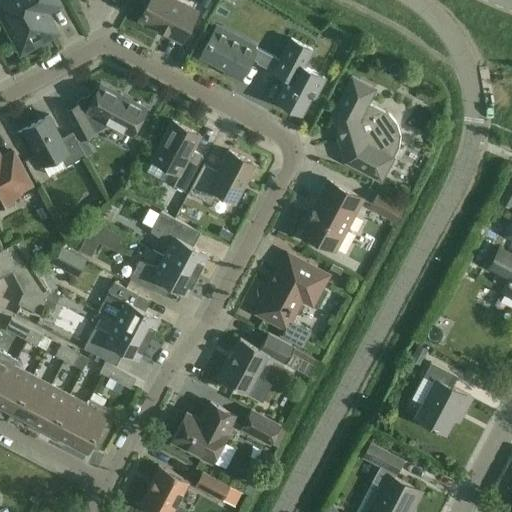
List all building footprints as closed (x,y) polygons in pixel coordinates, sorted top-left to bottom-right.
[(50,24),(51,19),(47,12),(60,5),(57,0),(11,0),(12,2),(0,8),(0,17),(20,54),(55,35),(50,24)] [(147,5),(140,19),(156,27),(156,26),(169,32),(168,33),(181,40),(196,12),(172,0),(143,0),(143,2),(147,5)] [(216,26),(201,55),(226,69),(226,71),(240,79),(243,73),(250,59),(262,66),(269,53),(256,46),(253,51),(230,39),(232,35),(216,26)] [(269,53),(262,66),(273,71),(288,79),(276,100),(301,113),(311,96),(314,97),(325,77),(303,66),(312,49),(291,38),(280,59),(269,53)] [(345,161),(381,180),(398,147),(400,135),(396,123),(389,114),(367,102),(375,89),(352,77),(331,116),(345,161)] [(78,102),(79,103),(64,111),(76,132),(73,134),(85,155),(94,151),(86,136),(94,132),(110,123),(132,135),(146,109),(98,83),(96,87),(94,86),(89,96),(78,102)] [(49,115),(22,129),(42,166),(43,165),(49,175),(85,155),(73,134),(73,133),(62,138),(49,115)] [(159,178),(165,167),(179,175),(173,185),(184,191),(203,156),(192,150),(200,135),(172,120),(151,160),(152,160),(146,171),(159,178)] [(217,191),(235,201),(255,164),(228,150),(217,171),(203,164),(188,192),(210,204),(217,191)] [(0,208),(2,209),(14,203),(14,196),(20,193),(19,191),(31,185),(13,151),(1,158),(0,156),(0,208)] [(391,177),(384,189),(411,205),(418,193),(391,177)] [(315,206),(301,233),(335,251),(363,198),(326,178),(312,205),(315,206)] [(391,199),(382,215),(395,223),(404,207),(391,199)] [(164,256),(197,274),(207,254),(188,244),(196,229),(161,211),(151,228),(154,233),(170,245),(164,256)] [(111,216),(102,238),(112,243),(121,221),(111,216)] [(376,218),(370,232),(381,237),(387,222),(376,218)] [(222,228),(218,235),(229,241),(232,234),(222,228)] [(17,282),(39,271),(21,239),(11,245),(22,265),(11,271),(12,271),(17,282)] [(82,244),(78,251),(90,257),(94,250),(82,244)] [(11,245),(0,250),(0,275),(1,277),(12,271),(11,271),(22,265),(11,245)] [(61,247),(53,263),(65,270),(74,253),(61,247)] [(311,331),(290,321),(302,299),(312,305),(328,274),(287,252),(255,313),(285,328),(282,335),(303,346),(311,331)] [(186,294),(197,274),(164,256),(157,267),(139,261),(130,277),(162,294),(167,283),(186,294)] [(23,292),(50,292),(39,271),(17,282),(23,292)] [(114,281),(98,312),(115,321),(148,339),(159,319),(140,309),(146,298),(114,281)] [(50,292),(23,292),(18,303),(39,314),(50,292)] [(27,340),(33,329),(11,317),(5,328),(27,340)] [(138,358),(148,339),(115,321),(109,332),(94,327),(83,348),(112,363),(119,348),(138,358)] [(27,340),(36,345),(42,334),(33,329),(27,340)] [(240,337),(218,378),(247,394),(257,375),(268,354),(286,363),(294,347),(268,333),(259,348),(240,337)] [(64,359),(69,349),(60,344),(55,354),(64,359)] [(417,345),(410,359),(419,364),(426,350),(417,345)] [(73,364),(78,353),(69,349),(64,359),(73,364)] [(0,391),(14,364),(15,365),(17,359),(0,350),(0,391)] [(108,376),(113,365),(105,361),(99,371),(108,376)] [(462,413),(470,398),(451,388),(457,377),(430,363),(423,376),(433,381),(414,418),(445,434),(457,411),(462,413)] [(32,374),(15,365),(14,364),(0,391),(0,404),(13,411),(32,374)] [(113,365),(108,376),(130,388),(136,377),(113,365)] [(31,421),(51,384),(32,374),(13,411),(31,421)] [(49,431),(69,394),(51,384),(31,421),(49,431)] [(87,403),(69,394),(49,431),(68,440),(87,403)] [(87,403),(68,440),(86,450),(90,443),(98,448),(117,412),(89,398),(87,403)] [(171,440),(212,462),(227,434),(225,433),(235,415),(210,402),(200,420),(186,412),(171,440)] [(242,427),(270,442),(279,425),(251,410),(242,427)] [(413,507),(421,492),(393,477),(402,460),(371,443),(364,456),(382,466),(373,482),(381,486),(367,511),(406,511),(410,506),(413,507)] [(153,481),(140,505),(153,511),(185,511),(187,508),(177,502),(188,481),(158,465),(150,479),(153,481)] [(229,485),(202,471),(195,485),(221,499),(222,498),(229,485)] [(249,483),(244,491),(251,495),(256,487),(249,483)] [(229,485),(222,498),(236,506),(243,493),(229,485)]
